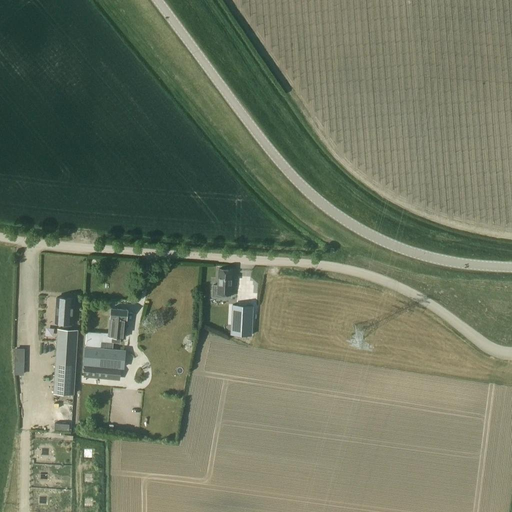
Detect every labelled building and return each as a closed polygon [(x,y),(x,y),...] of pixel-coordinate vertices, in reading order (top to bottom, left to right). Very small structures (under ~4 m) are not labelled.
[(218,269),(218,286),(213,285),(212,294),(224,294),(223,297),(230,297),(232,270),(218,269)] [(73,299),(57,297),(55,323),(63,323),(63,329),(71,330),(71,324),(72,324),(73,299)] [(253,306),(233,305),(231,335),(251,336),(253,306)] [(85,347),(83,364),(124,368),(125,351),(112,350),(113,342),(120,343),(120,338),(125,338),(127,310),(110,308),(108,333),(102,333),(87,332),(85,348),(85,347)] [(73,394),(77,330),(57,329),(53,393),(73,394)] [(23,374),(23,364),(15,364),(15,374),(23,374)] [(85,365),(84,375),(120,378),(121,368),(85,365)]
